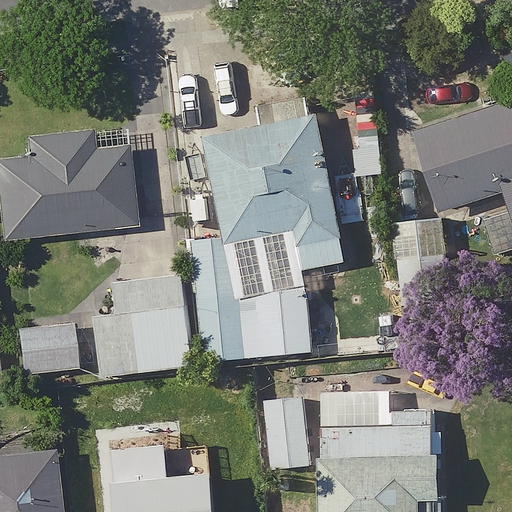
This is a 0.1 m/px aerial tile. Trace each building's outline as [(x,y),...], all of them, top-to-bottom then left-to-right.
[(355,265),(329,101),(266,111),(269,131),(220,139),(236,243),(201,249),(220,368),(326,351),(314,272),(355,265)] [(511,197),(511,215),(495,220),(508,267),(511,266),(511,107),(428,131),(452,214),(511,197)] [(145,226),(136,137),(40,146),(42,164),(6,167),(13,239),(145,226)] [(393,138),(362,141),(366,186),(396,184),(393,138)] [(452,220),(404,227),(421,353),(469,347),(452,220)] [(207,369),(196,278),(128,286),(131,313),(108,315),(116,380),(207,369)] [(88,317),(25,322),(29,379),(93,373),(88,317)] [(402,411),(402,393),(334,394),(335,511),(454,511),(453,410),(402,411)] [(320,468),(317,397),(278,399),(281,470),(320,468)] [(0,511),(70,511),(63,455),(0,463),(0,511)]
